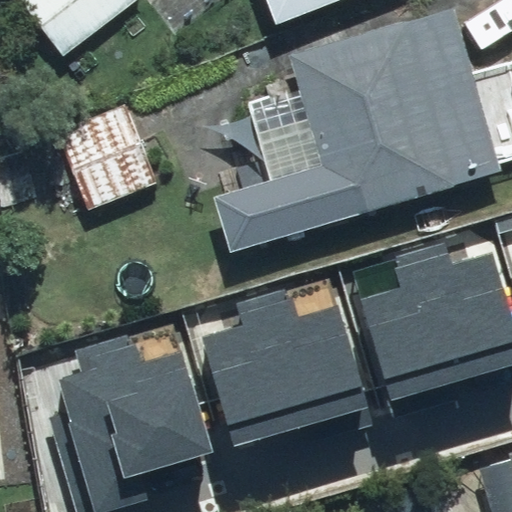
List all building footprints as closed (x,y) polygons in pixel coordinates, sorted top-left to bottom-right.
[(16,0),(64,61),(142,0),(16,0)] [(261,0),(273,33),(365,0),(261,0)] [(449,12),(289,57),(322,174),(260,192),(273,240),(495,178),(449,12)] [(154,191),(123,106),(49,133),(79,217),(154,191)] [(511,318),(511,235),(490,242),(511,318)] [(376,422),(511,384),(511,318),(490,242),(338,284),(376,422)] [(224,464),(376,422),(338,284),(185,326),(224,464)] [(71,507),(224,464),(185,326),(32,368),(71,507)] [(511,511),(511,456),(474,468),(486,511),(511,511)]
